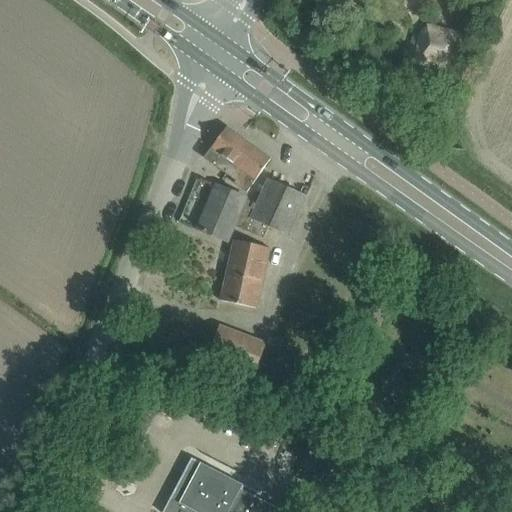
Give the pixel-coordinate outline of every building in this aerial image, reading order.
[(416,36),(409,61),(452,71),(461,34),(426,25),(416,36)] [(247,192),(271,159),(227,127),(204,158),(236,181),(234,183),(247,192)] [(289,236),(307,196),(268,179),(264,188),(261,194),(257,204),(245,231),(263,239),(268,227),(289,236)] [(245,231),(257,204),(240,197),(240,195),(217,185),(198,229),(227,242),(233,226),(245,231)] [(258,185),(255,191),(261,194),(264,188),(258,185)] [(262,282),(270,248),(234,240),(220,301),(256,309),(262,282)] [(255,374),(266,344),(219,326),(208,356),(255,374)] [(270,336),(266,344),(275,347),(278,339),(270,336)] [(293,385),(289,395),(299,399),(303,389),(293,385)] [(179,483),(163,511),(285,511),(277,508),(276,509),(277,509),(276,511),(270,511),(258,506),(261,500),(259,499),(259,498),(256,497),(258,493),(243,485),(241,489),(224,480),(214,475),(215,474),(213,473),(213,475),(203,470),(206,465),(205,465),(192,458),(183,475),(179,483)]
